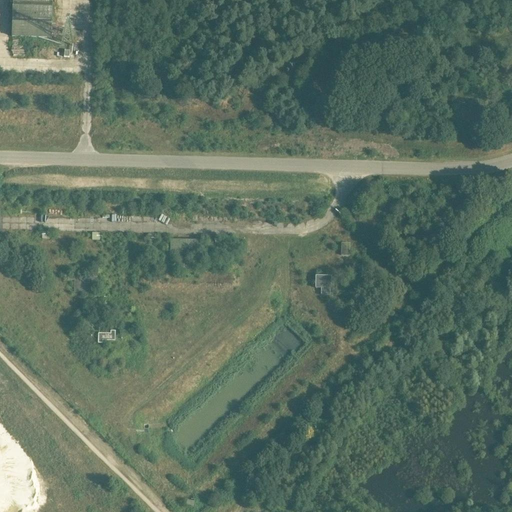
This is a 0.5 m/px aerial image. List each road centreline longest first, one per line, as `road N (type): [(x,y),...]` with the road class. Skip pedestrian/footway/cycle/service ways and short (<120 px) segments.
road 1 (unclassified): [(0,160),(441,172),(511,161)]
road 2 (track): [(161,511),(0,348)]
